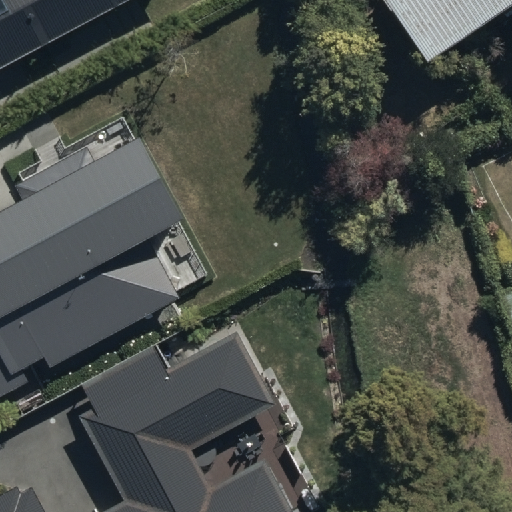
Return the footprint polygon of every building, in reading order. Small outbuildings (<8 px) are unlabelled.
[(0,0),(0,48),(89,0),(0,0)] [(172,0),(148,0),(124,13),(144,52),(188,29),(172,0)] [(511,0),(378,0),(437,87),(511,36),(511,0)] [(0,383),(16,375),(177,288),(144,226),(181,206),(129,111),(0,181),(0,383)] [(300,511),(264,446),(210,475),(198,453),(190,438),(275,392),(236,321),(166,359),(153,336),(82,374),(94,398),(78,407),(125,492),(89,511),(42,511),(27,483),(0,497),(0,511),(300,511)]
